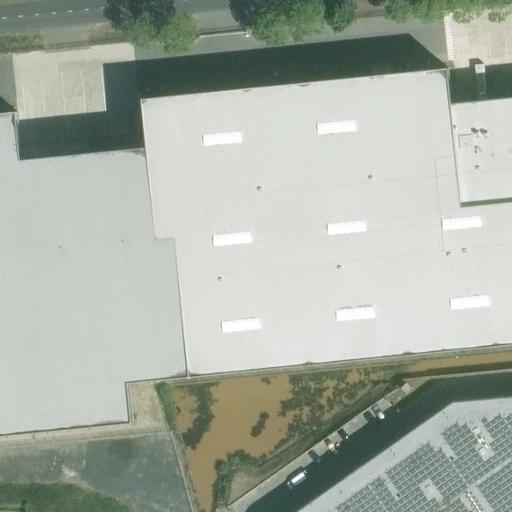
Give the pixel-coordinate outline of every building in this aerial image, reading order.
[(511,97),(452,104),(449,69),(143,99),(148,147),(112,151),(22,160),(18,112),(0,113),(0,436),(133,423),(129,383),(166,380),(191,377),(511,344),(511,97)] [(511,396),(453,402),(511,485),(511,396)] [(450,511),(511,511),(511,485),(453,402),(399,439),(450,511)] [(450,511),(399,439),(346,477),(371,511),(450,511)] [(371,511),(346,477),(296,511),(371,511)]
